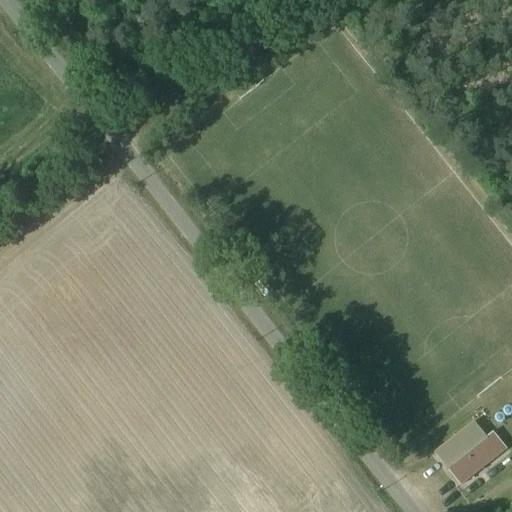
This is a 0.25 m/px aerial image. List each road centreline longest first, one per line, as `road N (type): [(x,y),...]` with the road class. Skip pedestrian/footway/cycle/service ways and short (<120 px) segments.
road 1 (unclassified): [(4,0),(407,511)]
road 2 (track): [(342,0),(175,86),(108,131)]
